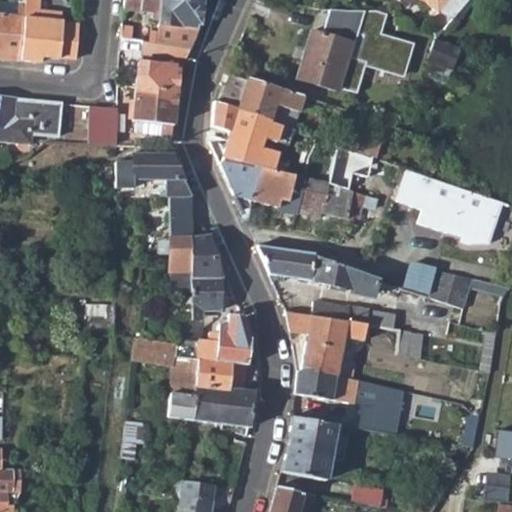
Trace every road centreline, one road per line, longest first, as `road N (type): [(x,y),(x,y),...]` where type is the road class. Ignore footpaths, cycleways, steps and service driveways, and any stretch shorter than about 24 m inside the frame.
road 1 (residential): [(234,0),(201,78),(192,137),(271,344),(273,396),(244,511)]
road 2 (unknown): [(431,225),(400,255),(370,258),(290,237),(229,238)]
road 3 (residential): [(100,0),(90,84),(0,76)]
